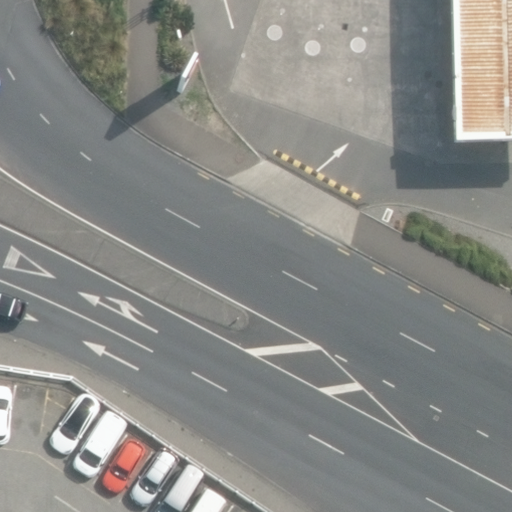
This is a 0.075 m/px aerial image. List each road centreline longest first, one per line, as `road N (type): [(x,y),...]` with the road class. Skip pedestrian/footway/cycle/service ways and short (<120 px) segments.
road 1 (unclassified): [(0,91),(130,187),(511,383)]
road 2 (unclassified): [(475,511),(126,330),(0,276)]
